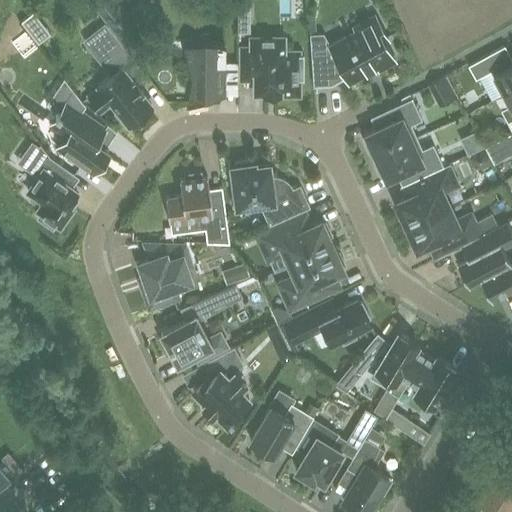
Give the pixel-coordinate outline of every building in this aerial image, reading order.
[(250,8),(238,8),(238,32),(250,32),(250,8)] [(331,50),(322,55),(311,56),(313,84),(334,83),(346,76),(348,81),(377,65),(379,69),(395,60),(385,41),(388,39),(375,15),(354,26),(356,30),(328,45),(331,50)] [(116,62),(117,61),(129,52),(106,23),(93,32),(116,62)] [(187,61),(194,61),(194,76),(191,76),(187,95),(225,95),(225,45),(205,34),(183,45),(187,61)] [(242,47),(242,77),(255,77),(255,91),(280,91),(280,94),(299,94),(299,79),(303,79),(303,80),(305,80),(305,53),(303,53),(303,54),(299,54),(299,52),(284,52),(284,37),(252,37),(252,47),(242,47)] [(511,63),(499,70),(489,51),(468,62),(475,76),(490,68),(504,93),(511,88),(511,63)] [(121,66),(110,75),(98,85),(99,87),(88,95),(100,110),(111,101),(118,111),(115,112),(125,124),(127,122),(129,125),(152,107),(141,93),(143,91),(137,83),(136,82),(134,84),(121,66)] [(58,147),(93,172),(107,151),(104,148),(94,142),(104,127),(81,111),(78,109),(83,102),(74,90),(58,113),(50,124),(66,135),(58,147)] [(375,156),(416,137),(411,124),(422,119),(412,98),(385,110),(390,121),(366,132),(364,132),(365,134),(367,137),(363,139),(370,153),(373,151),(375,156)] [(511,131),(485,147),(493,162),(511,151),(511,131)] [(411,167),(416,178),(418,177),(443,166),(433,144),(422,149),(416,137),(375,156),(377,160),(374,162),(380,176),(384,174),(385,177),(385,178),(386,179),(387,178),(411,167)] [(64,166),(49,156),(40,144),(39,145),(29,158),(33,161),(28,169),(38,175),(27,190),(43,201),(37,209),(40,212),(37,217),(52,227),(56,222),(59,225),(73,205),(69,203),(77,192),(71,187),(56,177),(64,166)] [(301,208),(292,187),(291,185),(289,183),(287,181),(285,180),(283,178),(280,177),(278,177),(275,176),(273,176),(270,176),(269,164),(254,166),(254,163),(250,163),(250,159),(234,161),(235,165),(231,166),(234,187),(230,188),(233,206),(265,202),(274,220),(301,208)] [(407,225),(448,206),(442,192),(458,185),(448,163),(443,166),(418,177),(416,178),(399,186),(404,197),(396,201),(407,225)] [(202,176),(202,170),(183,172),(184,178),(179,179),(181,194),(165,196),(169,220),(194,217),(196,230),(205,228),(206,242),(229,243),(225,202),(211,204),(207,175),(202,176)] [(455,220),(448,206),(407,225),(418,249),(427,245),(433,259),(451,250),(508,221),(507,221),(481,235),(471,212),(455,220)] [(290,264),(331,245),(328,237),(331,236),(326,222),(322,224),(321,221),(310,226),(304,214),(258,235),(267,256),(283,249),(290,264)] [(511,261),(511,260),(511,259),(510,260),(503,247),(511,242),(511,229),(508,221),(451,250),(452,251),(461,246),(467,256),(457,262),(468,284),(480,277),(480,278),(511,261)] [(147,309),(179,299),(174,285),(191,279),(187,266),(192,264),(185,244),(147,243),(152,257),(140,261),(145,273),(136,276),(147,309)] [(331,245),(290,264),(297,279),(281,286),(290,307),(337,286),(332,274),(342,269),(341,266),(345,265),(339,251),(335,253),(331,245)] [(511,260),(511,261),(480,278),(491,298),(511,286),(511,260)] [(236,284),(206,296),(213,310),(243,295),(236,284)] [(311,308),(310,309),(284,322),(295,342),(324,327),(332,343),(341,338),(343,344),(357,337),(354,331),(369,324),(367,320),(370,318),(362,301),(358,303),(356,299),(337,309),(331,298),(311,308)] [(160,336),(168,352),(172,350),(178,362),(195,353),(199,360),(228,344),(221,330),(208,337),(196,313),(162,331),(163,334),(160,336)] [(399,396),(408,380),(424,353),(415,348),(417,344),(397,332),(375,368),(394,380),(388,389),(399,396)] [(250,396),(243,389),(249,383),(236,370),(243,363),(234,346),(204,362),(210,373),(194,389),(206,401),(203,403),(213,413),(216,411),(228,422),(241,409),(239,407),(250,396)] [(375,357),(364,348),(335,383),(346,392),(375,357)] [(424,353),(408,380),(418,385),(414,392),(434,404),(435,401),(439,403),(450,385),(446,383),(456,368),(436,356),(434,359),(424,353)] [(275,452),(279,445),(287,430),(301,438),(314,414),(292,401),(285,412),(272,404),(251,439),(260,444),(258,447),(269,454),(271,450),(275,452)] [(353,429),(365,437),(365,436),(378,414),(366,407),(353,429)] [(429,432),(411,420),(411,419),(391,407),(385,418),(405,430),(423,442),(429,432)] [(324,480),(342,451),(349,439),(339,433),(333,443),(317,434),(297,468),(299,469),(300,474),(307,479),(312,477),(314,479),(316,475),(324,480)] [(365,437),(347,466),(359,473),(344,499),(366,511),(368,511),(381,491),(384,493),(393,479),(374,467),(386,448),(365,436),(365,437)] [(511,455),(501,449),(472,502),(490,511),(505,511),(511,499),(511,455)] [(0,486),(8,479),(11,483),(19,476),(6,461),(3,464),(0,460),(0,486)]
